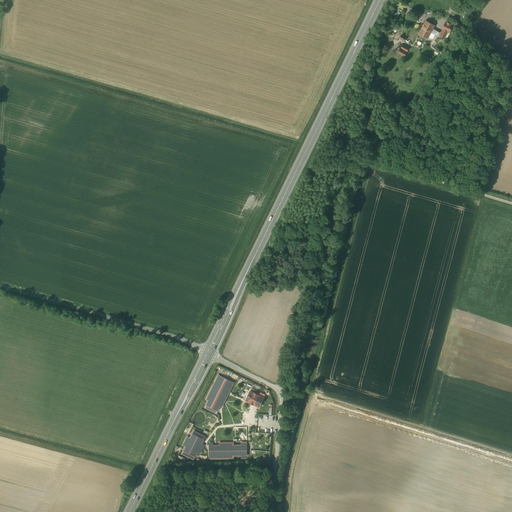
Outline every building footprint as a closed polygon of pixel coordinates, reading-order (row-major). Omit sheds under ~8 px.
[(426,21),(418,34),(428,39),(433,29),(435,26),(426,21)] [(443,29),(439,35),(446,39),(449,34),(447,33),(448,32),(452,25),(446,22),(442,29),(443,29)] [(439,32),(433,29),(428,39),(429,39),(430,40),(431,40),(433,39),(434,39),(436,38),(437,36),(439,32)] [(403,44),(400,55),(407,57),(411,47),(403,44)] [(206,405),(205,408),(216,413),(217,411),(220,406),(222,407),(234,383),(218,375),(206,400),(208,401),(206,405)] [(250,391),(245,401),(259,408),(264,398),(250,391)] [(183,445),(186,447),(183,451),(184,451),(182,454),(193,460),(195,457),(197,453),(200,454),(204,446),(201,444),(204,440),(203,439),(205,437),(194,431),(192,434),(190,438),(187,437),(183,445)] [(209,443),(209,459),(233,458),(233,456),(242,456),(242,459),(245,459),(245,456),(247,456),(246,442),(241,442),(241,445),(233,445),(233,442),(219,443),(219,446),(213,446),(213,443),(209,443)]
